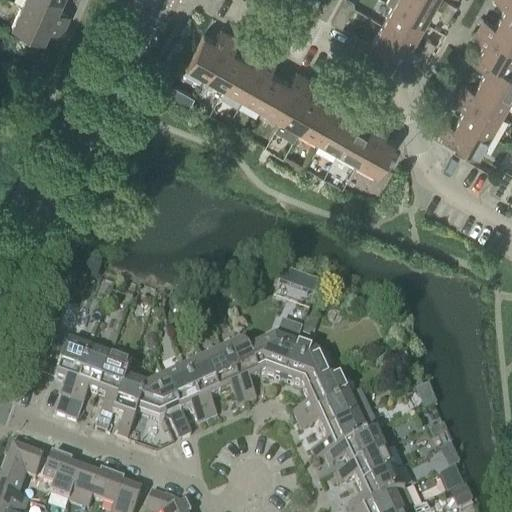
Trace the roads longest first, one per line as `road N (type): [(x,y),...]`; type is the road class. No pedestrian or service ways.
road 1 (residential): [(511,230),(430,181),(392,79),(247,0)]
road 2 (tertiary): [(153,0),(98,100),(0,328)]
road 3 (residential): [(201,511),(192,486),(0,410)]
